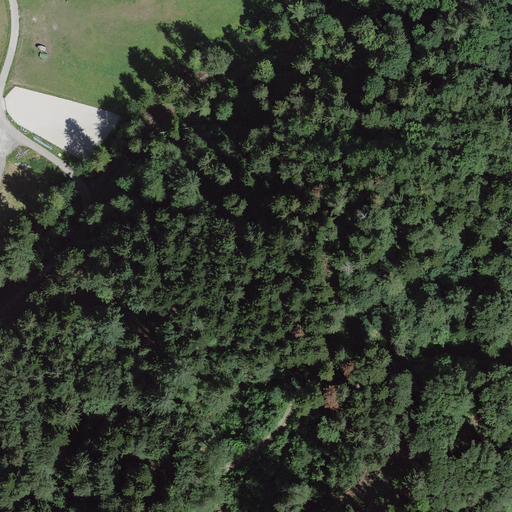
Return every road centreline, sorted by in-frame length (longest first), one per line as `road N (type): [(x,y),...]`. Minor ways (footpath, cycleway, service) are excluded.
road 1 (track): [(142,511),(263,444),(336,353),(511,357)]
road 2 (track): [(63,166),(82,187),(82,226),(0,314)]
